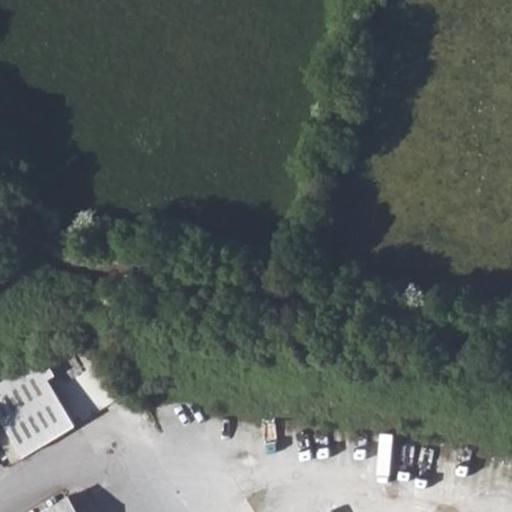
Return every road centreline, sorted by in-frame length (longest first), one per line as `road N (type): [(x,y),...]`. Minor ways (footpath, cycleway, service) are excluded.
road 1 (track): [(511,342),(115,271),(23,244),(0,227)]
road 2 (unknown): [(166,500),(276,479),(387,511)]
road 3 (unknown): [(166,500),(126,475),(91,472),(8,511)]
